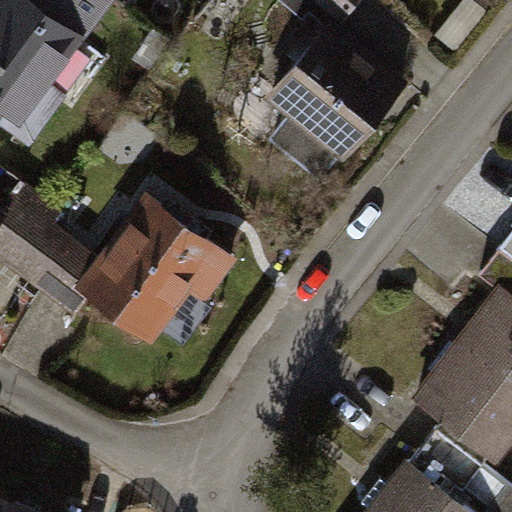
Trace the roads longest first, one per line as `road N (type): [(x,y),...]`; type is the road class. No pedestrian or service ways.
road 1 (residential): [(227,478),(250,412),(299,337),(511,67)]
road 2 (residential): [(227,478),(172,471),(130,454),(0,383)]
